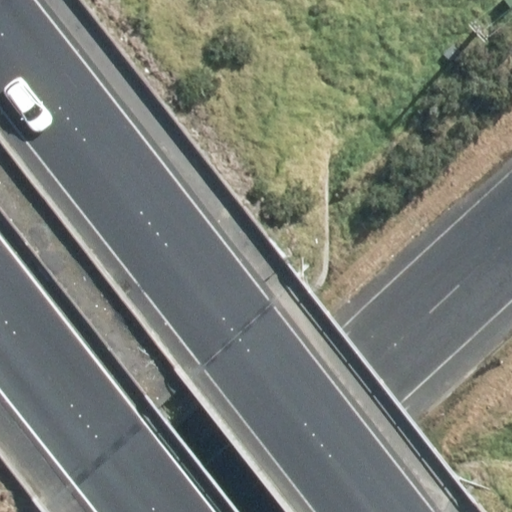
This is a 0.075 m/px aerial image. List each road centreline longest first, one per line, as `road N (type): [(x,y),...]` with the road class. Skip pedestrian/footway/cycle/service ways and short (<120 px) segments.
road 1 (motorway): [(0,24),(370,511)]
road 2 (unclassified): [(207,511),(511,232)]
road 3 (motorway): [(153,511),(0,314)]
